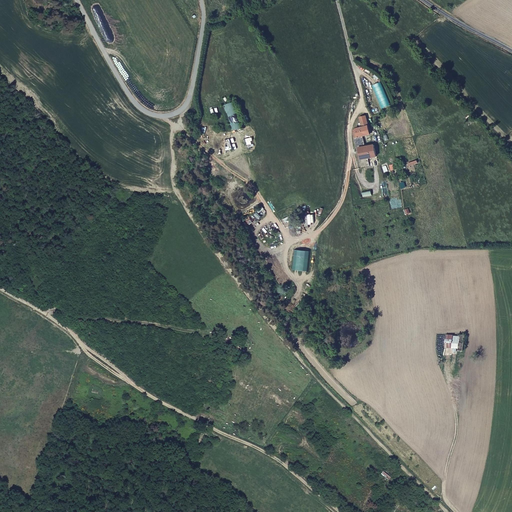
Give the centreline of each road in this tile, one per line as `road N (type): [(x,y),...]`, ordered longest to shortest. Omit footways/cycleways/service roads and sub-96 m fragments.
road 1 (track): [(448,511),(251,300),(177,190),(176,125),(163,117)]
road 2 (track): [(0,287),(147,393),(270,454),(341,511)]
road 3 (track): [(181,112),(176,125),(249,185),(283,233),(304,238),(344,195),(360,104)]
road 4 (unclassified): [(76,0),(125,90),(142,110),(163,117),(181,112),(188,99),(200,0)]
